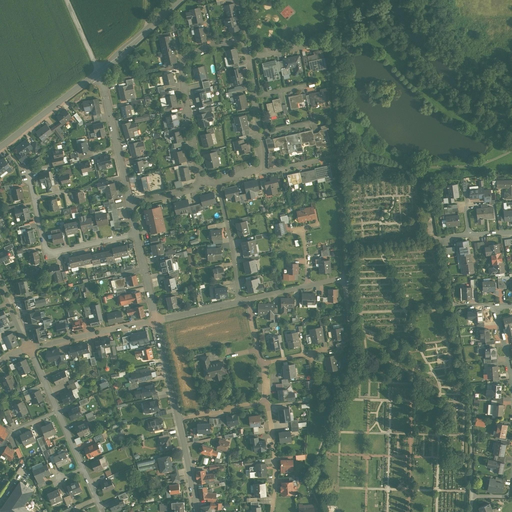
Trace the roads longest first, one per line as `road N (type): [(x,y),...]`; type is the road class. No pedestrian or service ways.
road 1 (residential): [(246,36),(202,48),(184,65),(202,184)]
road 2 (residential): [(216,180),(258,169),(246,36)]
road 3 (residential): [(135,234),(51,251),(33,197)]
road 4 (residential): [(129,204),(97,71)]
road 5 (residential): [(27,347),(155,319)]
road 6 (tertiary): [(97,71),(0,147)]
road 7 (residential): [(238,301),(216,180)]
